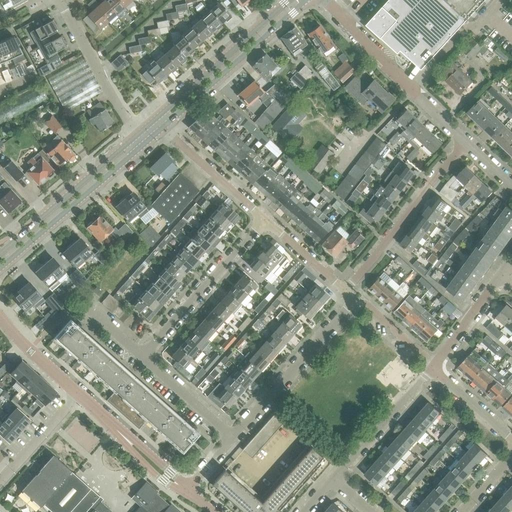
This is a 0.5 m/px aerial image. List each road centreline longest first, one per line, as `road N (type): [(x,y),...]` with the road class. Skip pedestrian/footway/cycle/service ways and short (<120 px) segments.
road 1 (secondary): [(0,268),(146,144)]
road 2 (residential): [(345,289),(465,143)]
road 3 (secondary): [(166,127),(304,0)]
road 4 (residential): [(231,435),(353,296)]
road 5 (secondary): [(137,134),(0,253)]
road 6 (residential): [(141,352),(265,220)]
road 7 (secondary): [(288,0),(155,116)]
road 8 (residential): [(137,134),(61,0)]
road 9 (residential): [(330,477),(433,368)]
road 10 (residential): [(184,487),(78,396)]
road 11 (residential): [(265,220),(166,127)]
road 12 (residential): [(410,88),(497,0)]
road 13 (residential): [(231,435),(141,352)]
road 14 (residential): [(410,88),(325,0)]
